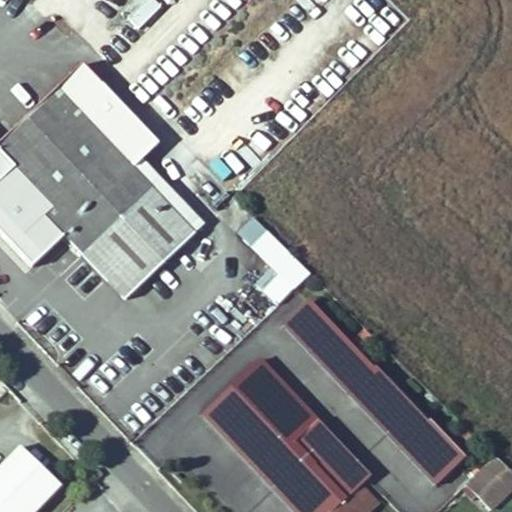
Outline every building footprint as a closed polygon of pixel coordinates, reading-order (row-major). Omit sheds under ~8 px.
[(141,0),(128,18),(144,30),(166,0),(141,0)] [(0,203),(87,121),(59,91),(0,146),(0,203)] [(47,216),(111,284),(181,219),(138,174),(144,168),(120,144),(115,149),(87,121),(0,203),(0,210),(25,237),(47,216)] [(278,305),(311,270),(252,215),(235,232),(271,266),(254,284),(278,305)] [(196,234),(181,219),(111,284),(127,300),(196,234)] [(284,327),(358,407),(387,380),(373,365),(370,368),(310,302),(284,327)] [(203,417),(271,491),(330,435),(262,361),(203,417)] [(427,424),(387,380),(358,407),(433,487),(465,458),(431,421),(427,424)] [(346,499),(368,477),(330,435),(271,491),(290,511),(346,511),(340,504),(346,499)] [(0,511),(31,511),(56,486),(17,449),(0,466),(0,511)] [(485,511),(487,511),(511,487),(511,477),(493,458),(461,488),(485,511)] [(340,504),(346,511),(357,511),(346,499),(340,504)]
